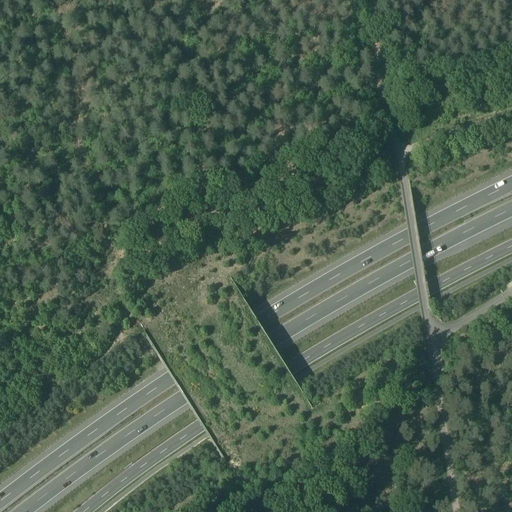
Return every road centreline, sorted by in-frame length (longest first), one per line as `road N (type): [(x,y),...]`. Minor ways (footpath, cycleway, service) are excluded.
road 1 (motorway): [(511,200),(304,308),(1,511)]
road 2 (motorway): [(37,511),(227,380),(511,225)]
road 3 (tertiary): [(98,511),(286,383),(511,261)]
road 4 (track): [(399,169),(443,428)]
